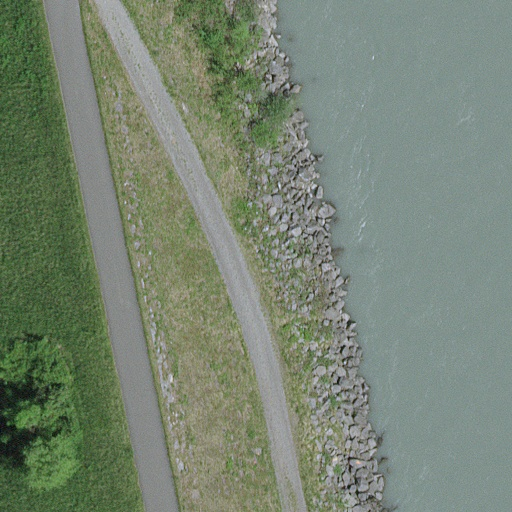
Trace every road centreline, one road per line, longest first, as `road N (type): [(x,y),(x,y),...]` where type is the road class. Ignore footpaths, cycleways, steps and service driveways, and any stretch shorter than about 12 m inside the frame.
road 1 (track): [(106,0),(236,264),(270,379),(295,511)]
road 2 (track): [(59,0),(163,511)]
